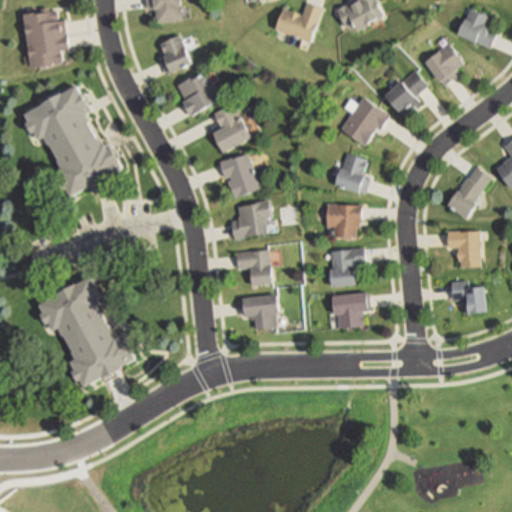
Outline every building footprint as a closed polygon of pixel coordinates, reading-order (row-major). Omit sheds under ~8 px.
[(176,0),(179,22),(151,25),(150,10),(144,10),(142,0),(176,0)] [(369,28),(354,36),(351,29),(345,33),(333,11),(351,0),(378,0),(384,10),(382,12),(365,21),(369,28)] [(322,9),(316,22),(307,44),(273,30),(282,8),(300,16),(306,2),(322,9)] [(49,6),(50,10),(57,8),(59,19),(65,18),(69,48),(62,49),(64,62),(31,67),(23,13),(42,10),(42,7),(49,6)] [(487,15),(483,23),(487,24),(485,28),(495,32),(488,48),(456,34),(463,18),(465,19),(466,16),(469,8),(487,15)] [(190,65),(168,74),(167,73),(162,75),(156,61),(161,59),(154,43),(177,34),(190,65)] [(457,75),(442,88),(439,84),(423,65),(449,43),(465,61),(454,71),(457,75)] [(417,103),(400,117),(395,111),(383,96),(414,70),(427,85),(412,97),(417,103)] [(203,74),(217,102),(191,115),(186,118),(180,105),(184,102),(177,87),(176,85),(187,80),(188,81),(203,74)] [(22,116),(40,106),(39,105),(60,93),(61,94),(74,87),(79,98),(81,97),(86,105),(83,107),(86,112),(82,115),(86,123),(84,125),(92,139),(94,138),(99,146),(103,144),(106,150),(110,148),(114,157),(112,158),(118,169),(112,172),(113,174),(96,184),(98,187),(85,194),(83,189),(67,198),(63,191),(59,193),(49,175),(56,171),(52,164),(55,163),(45,145),(42,147),(38,140),(32,144),(22,126),(26,124),(22,116)] [(390,115),(378,132),(374,129),(363,146),(339,131),(362,97),(385,112),(390,115)] [(238,119),(249,139),(218,155),(208,135),(219,129),(218,126),(215,127),(212,121),(214,120),(211,114),(231,104),(238,119)] [(511,140),(511,189),(510,191),(494,169),(509,158),(511,155),(505,146),(511,140)] [(243,153),(259,192),(235,202),(232,203),(225,187),(229,185),(225,176),(221,177),(215,164),(219,162),(243,153)] [(366,161),(360,178),(367,180),(362,195),(355,192),(334,185),(333,184),(338,169),(340,170),(345,153),(366,161)] [(491,178),(473,203),(478,206),(467,221),(442,204),(453,188),(456,190),(474,165),(491,178)] [(240,239),(231,240),(228,220),(237,219),(235,207),(265,203),(268,224),(264,225),(265,235),(240,239)] [(356,205),(356,228),(354,228),(354,238),(332,238),(332,228),(324,228),(324,204),(356,205)] [(295,226),(295,208),(280,208),(280,226),(295,226)] [(479,231),(479,268),(461,268),(461,261),(459,261),(458,249),(446,249),(446,231),(461,231),(479,231)] [(353,264),(353,269),(355,269),(356,286),(328,288),(327,271),(331,271),(330,262),(329,251),(363,248),(364,263),(353,264)] [(269,267),(270,283),(250,285),(248,268),(235,270),(233,252),(268,249),(269,266),(269,267)] [(41,304),(59,294),(58,293),(80,281),(81,282),(93,275),(99,286),(100,285),(105,293),(102,294),(105,300),(101,303),(106,311),(103,312),(112,327),(114,326),(118,333),(122,331),(125,338),(129,336),(134,345),(131,346),(137,357),(132,360),(133,362),(116,371),(118,375),(105,382),(102,377),(86,386),(82,379),(79,380),(69,363),(75,359),(71,352),(74,351),(65,333),(61,335),(57,328),(51,331),(42,313),(45,311),(41,304)] [(468,281),(468,288),(483,287),(485,314),(464,316),(462,298),(452,299),(450,283),(468,281)] [(363,311),(363,329),(338,330),(337,313),(331,313),(330,297),(367,294),(368,310),(363,311)] [(274,313),(276,329),(254,332),(253,315),(241,316),(239,300),(275,296),(277,313),(274,313)]
